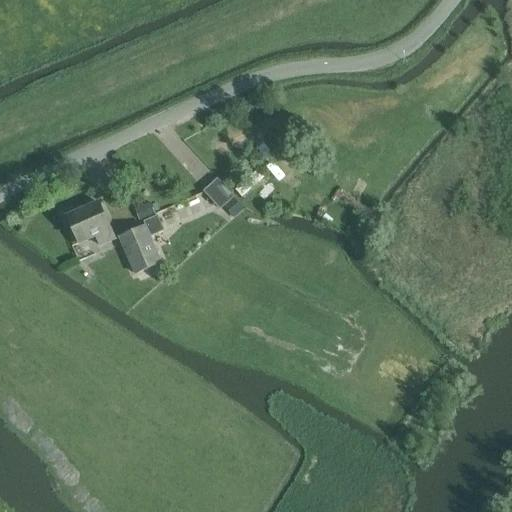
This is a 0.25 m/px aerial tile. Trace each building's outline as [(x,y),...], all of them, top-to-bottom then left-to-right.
[(213,197),(227,184),(220,176),(206,190),(213,197)] [(232,201),(223,210),(232,219),(241,210),(232,201)] [(155,214),(150,203),(135,209),(140,221),(155,214)] [(81,245),(110,233),(98,204),(69,216),(81,245)] [(142,225),(116,238),(136,278),(162,265),(142,225)]
